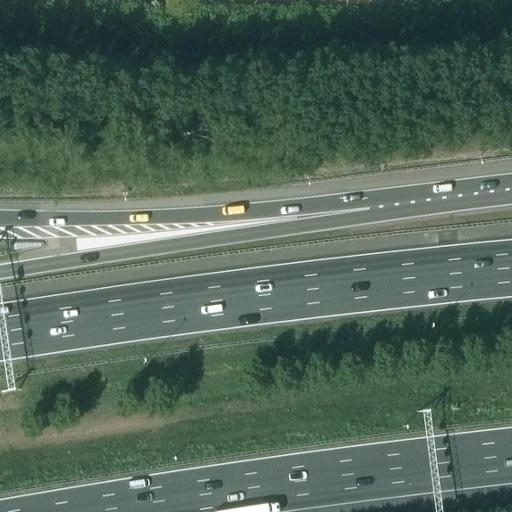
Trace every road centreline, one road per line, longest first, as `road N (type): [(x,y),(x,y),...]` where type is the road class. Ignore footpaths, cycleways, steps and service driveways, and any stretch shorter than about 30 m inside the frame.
road 1 (motorway): [(511,269),(0,333)]
road 2 (motorway): [(99,511),(511,456)]
road 3 (motorway): [(368,208),(0,273)]
road 4 (trunk): [(368,208),(0,222)]
road 5 (motorway): [(511,190),(368,208)]
